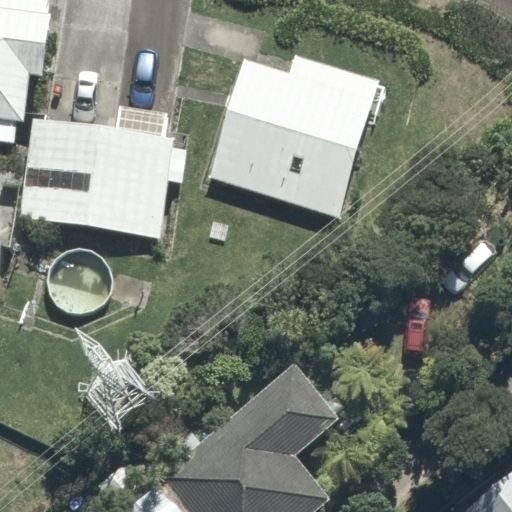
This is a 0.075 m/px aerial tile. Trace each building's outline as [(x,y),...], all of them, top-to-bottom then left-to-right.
[(55,0),(0,0),(0,143),(31,149),(36,113),(55,0)] [(372,91),(240,54),(205,180),(337,217),(372,91)] [(97,123),(36,113),(31,149),(18,224),(156,246),(167,182),(188,186),(196,138),(167,133),(170,116),(100,104),(97,123)] [(325,511),(339,499),(303,459),(344,423),(281,352),(100,511),(325,511)] [(511,511),(511,466),(455,511),(511,511)]
